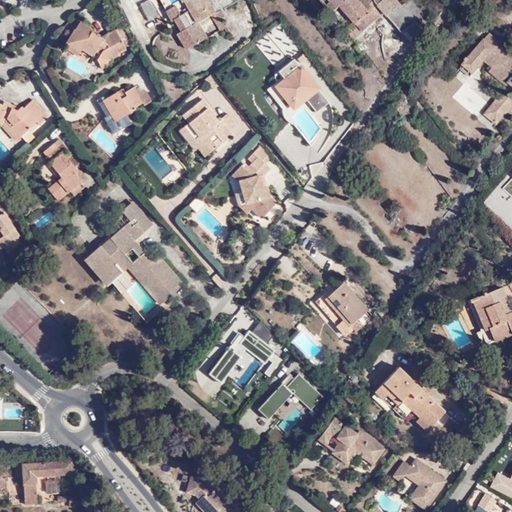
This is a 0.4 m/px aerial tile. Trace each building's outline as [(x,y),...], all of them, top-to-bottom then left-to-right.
[(150,0),(141,3),(147,22),(157,18),(150,0)] [(188,11),(180,15),(174,1),(170,3),(168,0),(158,0),(170,22),(175,19),(181,31),(189,46),(205,38),(197,22),(209,16),(214,13),(207,0),(191,0),(192,2),(185,6),(188,11)] [(324,0),(332,10),(341,4),(353,19),(345,26),(355,36),(377,18),(372,11),(380,5),(402,32),(417,20),(401,2),(398,4),(394,0),(324,0)] [(219,11),(214,13),(209,16),(216,30),(221,27),(217,19),(221,16),(219,11)] [(79,36),(79,45),(95,54),(98,50),(102,52),(100,58),(108,69),(118,62),(117,60),(122,57),(121,56),(130,50),(118,31),(111,36),(113,41),(109,43),(104,42),(105,39),(89,31),(90,29),(80,24),(74,34),(79,36)] [(176,34),(184,49),(189,46),(181,31),(176,34)] [(79,36),(74,34),(72,33),(67,42),(82,51),(83,50),(94,56),(95,54),(79,45),(79,36)] [(511,52),(497,41),(490,35),(459,70),(472,80),(487,63),(494,69),(491,72),(511,89),(511,96),(511,98),(504,92),(484,116),(497,127),(511,108),(511,52)] [(511,47),(500,38),(497,41),(511,52),(511,47)] [(290,60),(276,72),(274,77),(274,82),(267,87),(283,109),(288,104),(290,106),(284,110),(281,113),(281,116),(282,120),(284,122),(286,125),(288,126),(292,128),(293,128),(294,126),(290,120),(296,115),(292,110),(303,101),(315,116),(327,106),(290,60)] [(217,90),(209,79),(204,83),(212,93),(217,90)] [(267,87),(264,89),(281,113),(284,110),(290,106),(288,104),(283,109),(267,87)] [(122,88),(105,98),(114,113),(113,113),(107,117),(119,134),(129,128),(127,125),(134,121),(131,115),(138,110),(136,106),(142,102),(145,106),(152,102),(145,90),(141,93),(138,89),(136,90),(135,88),(125,94),(122,88)] [(0,121),(7,124),(9,118),(23,134),(23,135),(39,122),(41,125),(52,116),(39,99),(28,107),(26,105),(20,110),(16,108),(17,105),(8,102),(7,104),(0,101),(0,115),(1,116),(0,119),(0,121)] [(209,110),(203,102),(185,116),(192,124),(188,127),(184,131),(200,151),(198,153),(205,162),(218,151),(213,145),(219,141),(224,146),(234,138),(231,133),(221,122),(218,124),(207,111),(209,110)] [(192,124),(185,116),(182,118),(188,127),(192,124)] [(228,117),(221,122),(231,133),(237,128),(228,117)] [(23,134),(9,118),(7,124),(18,138),(23,134)] [(200,151),(184,131),(179,135),(195,155),(198,153),(200,151)] [(213,145),(218,151),(224,146),(219,141),(213,145)] [(59,201),(72,190),(82,182),(84,184),(90,180),(78,165),(76,166),(65,152),(62,153),(57,147),(47,154),(52,161),(50,162),(62,178),(48,189),(59,201)] [(249,163),(253,167),(259,161),(265,167),(272,160),(262,150),(249,163)] [(240,184),(243,196),(246,206),(253,212),(263,222),(277,207),(270,200),(264,179),(271,173),(265,167),(259,161),(253,167),(249,171),(245,167),(234,178),(240,184)] [(82,182),(72,190),(75,195),(86,187),(84,184),(82,182)] [(253,212),(246,206),(243,196),(238,198),(242,213),(248,217),(253,212)] [(126,270),(133,263),(164,299),(180,285),(157,259),(151,264),(130,241),(148,224),(130,204),(121,212),(129,221),(82,261),(105,287),(126,270)] [(0,239),(5,247),(11,254),(22,246),(17,238),(21,235),(4,212),(0,214),(0,239)] [(286,254),(279,260),(291,276),(299,271),(286,254)] [(136,281),(156,305),(164,299),(133,263),(126,270),(136,281)] [(368,310),(344,282),(334,291),(323,300),(334,314),(328,319),(344,336),(351,330),(355,333),(362,327),(356,319),(368,310)] [(314,303),(328,319),(334,314),(323,300),(334,291),(331,289),(314,303)] [(470,305),(475,317),(485,312),(493,329),(490,330),(497,345),(511,337),(511,315),(507,318),(500,302),(505,300),(501,291),(470,305)] [(507,318),(511,315),(511,310),(507,299),(505,300),(500,302),(507,318)] [(485,312),(475,317),(482,334),(490,330),(493,329),(485,312)] [(235,342),(213,370),(225,379),(232,371),(241,378),(255,360),(245,353),(238,348),(243,340),(269,360),(280,347),(253,327),(248,334),(244,331),(235,342)] [(477,336),(483,350),(497,345),(490,330),(482,334),(477,336)] [(300,331),(290,342),(311,360),(321,349),(300,331)] [(438,424),(452,408),(434,392),(419,378),(403,365),(381,389),(399,406),(404,401),(416,412),(420,408),(438,424)] [(294,387),(315,406),(327,393),(303,370),(298,375),(296,377),(294,374),(287,381),(285,379),(261,405),(273,416),(279,410),(287,418),(301,404),(292,395),(295,392),(292,389),(294,387)] [(423,374),(419,378),(434,392),(437,387),(423,374)] [(404,401),(399,406),(411,416),(416,412),(404,401)] [(416,412),(434,428),(438,424),(420,408),(416,412)] [(390,447),(376,437),(373,440),(363,433),(340,416),(324,437),(331,442),(338,433),(346,439),(337,450),(352,461),(361,450),(378,463),(390,447)] [(373,440),(376,437),(366,430),(363,433),(373,440)] [(71,458),(23,461),(24,484),(37,483),(37,474),(72,472),(71,458)] [(416,468),(430,480),(426,484),(416,497),(432,508),(453,480),(424,458),(418,465),(411,459),(400,475),(407,480),(412,473),(416,468)] [(416,468),(412,473),(426,484),(430,480),(416,468)] [(511,497),(511,475),(510,480),(499,474),(492,487),(511,497)] [(206,481),(193,477),(188,493),(197,496),(201,500),(198,503),(206,511),(235,511),(206,481)] [(87,491),(81,479),(77,482),(81,489),(79,495),(59,495),(59,501),(83,500),(87,491)] [(59,492),(58,480),(45,480),(45,492),(59,492)] [(24,491),(37,491),(37,483),(24,484),(24,491)] [(25,502),(38,501),(37,491),(24,491),(25,502)] [(483,511),(490,511),(495,500),(482,495),(476,509),(483,511)]
